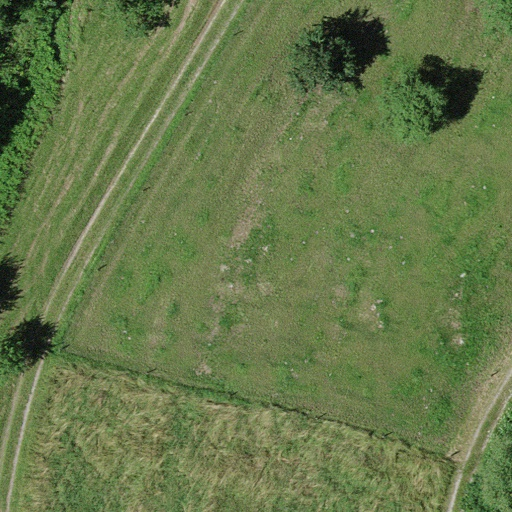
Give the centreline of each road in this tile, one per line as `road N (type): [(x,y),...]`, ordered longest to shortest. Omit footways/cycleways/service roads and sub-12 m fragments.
road 1 (track): [(3,511),(16,420),(60,290),(226,0)]
road 2 (track): [(462,511),(511,400)]
